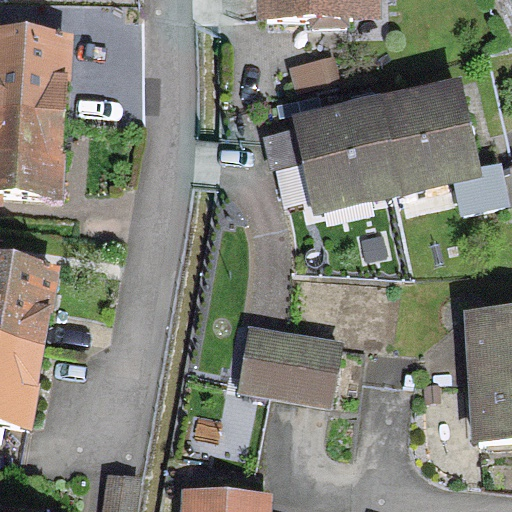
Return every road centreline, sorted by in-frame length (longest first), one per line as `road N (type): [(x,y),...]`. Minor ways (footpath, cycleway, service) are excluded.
road 1 (residential): [(89,441),(145,368),(185,73),(177,0)]
road 2 (residential): [(278,478),(505,511)]
